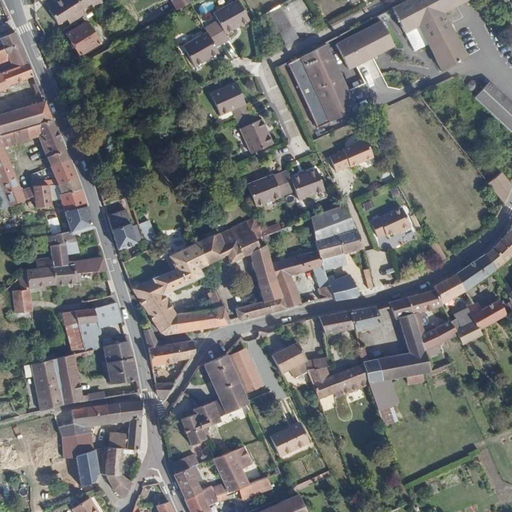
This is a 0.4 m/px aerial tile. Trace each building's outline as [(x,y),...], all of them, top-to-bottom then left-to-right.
[(104,3),(101,0),(55,0),(55,1),(54,0),(52,0),(47,4),(50,9),(49,11),(57,25),(67,19),(70,25),(87,14),(85,10),(84,8),(91,4),(94,10),(104,3)] [(466,0),(406,0),(392,8),(403,31),(417,24),(427,43),(441,68),(466,55),(443,12),(466,0)] [(212,25),(223,45),(229,41),(226,35),(250,22),(239,2),(216,15),(219,21),(212,25)] [(280,6),(273,10),(267,13),(272,21),(284,14),(280,6)] [(284,14),(272,21),(275,28),(288,21),(284,14)] [(288,21),(275,28),(279,34),(292,28),(288,21)] [(380,21),(335,44),(348,69),(393,46),(380,21)] [(86,22),(67,34),(80,55),(98,43),(86,22)] [(427,43),(417,24),(403,31),(413,50),(427,43)] [(212,25),(206,29),(208,33),(184,46),(194,66),(219,53),(216,49),(223,45),(212,25)] [(282,40),(295,33),(292,28),(279,34),(282,40)] [(0,71),(1,73),(28,63),(20,44),(14,32),(0,38),(5,49),(0,51),(0,71)] [(282,40),(285,46),(298,40),(295,33),(282,40)] [(356,112),(325,43),(287,63),(316,129),(356,112)] [(7,86),(33,75),(28,63),(1,73),(0,73),(0,91),(8,88),(7,86)] [(475,97),(511,132),(511,131),(511,98),(492,79),(475,97)] [(233,120),(247,114),(232,83),(208,94),(218,116),(229,111),(233,120)] [(0,133),(51,119),(44,102),(0,114),(0,133)] [(251,123),(247,114),(233,120),(249,154),(272,144),(261,119),(251,123)] [(48,159),(65,153),(51,119),(0,133),(0,208),(1,210),(2,210),(25,200),(22,191),(4,147),(38,136),(48,159)] [(343,152),(330,158),(337,172),(350,166),(351,167),(373,157),(365,139),(342,150),(343,152)] [(51,166),(68,159),(65,153),(48,159),(51,166)] [(58,185),(76,178),(68,159),(51,166),(58,185)] [(286,170),(280,172),(288,193),(295,191),(299,200),(325,190),(316,169),(290,178),(286,170)] [(288,193),(280,172),(273,175),(272,174),(247,184),(256,206),(281,197),(288,193)] [(488,183),(503,203),(503,202),(510,185),(500,172),(488,182),(488,183)] [(62,194),(80,188),(79,185),(76,178),(58,185),(58,186),(62,194)] [(40,186),(33,187),(35,197),(36,208),(44,208),(46,219),(53,219),(48,186),(40,186)] [(22,191),(25,200),(35,197),(33,187),(22,191)] [(65,212),(86,207),(80,188),(62,194),(60,195),(65,212)] [(355,250),(363,248),(358,237),(351,220),(344,206),(310,219),(316,247),(320,258),(342,253),(349,252),(351,254),(353,253),(355,252),(356,251),(355,250)] [(92,226),(86,207),(65,212),(70,232),(72,231),(73,231),(92,226)] [(124,209),(106,215),(108,220),(111,230),(129,222),(124,209)] [(403,209),(372,226),(381,241),(388,237),(390,239),(401,232),(403,234),(414,228),(403,209)] [(254,218),(246,223),(250,233),(252,232),(260,248),(265,246),(262,237),(261,233),(254,219),(254,218)] [(148,221),(136,225),(142,242),(154,237),(148,221)] [(245,221),(219,234),(218,233),(196,243),(206,263),(226,254),(230,262),(248,254),(262,301),(235,309),(237,317),(239,320),(285,309),(284,308),(278,287),(276,280),(271,264),(265,246),(260,248),(252,232),(250,233),(246,223),(245,221)] [(111,230),(117,249),(135,241),(129,222),(111,230)] [(72,231),(70,232),(55,234),(57,244),(50,246),(51,257),(34,259),(36,269),(53,267),(61,266),(67,264),(64,244),(75,241),(72,231)] [(483,255),(494,270),(506,260),(511,254),(511,245),(504,236),(492,249),(483,255)] [(437,242),(429,246),(434,255),(427,259),(430,266),(444,259),(437,242)] [(226,324),(227,321),(221,305),(212,308),(175,313),(162,294),(200,276),(197,268),(206,263),(196,243),(168,256),(174,269),(130,288),(159,331),(165,334),(226,324)] [(271,264),(276,280),(315,267),(322,265),(320,258),(316,247),(300,252),(301,255),(271,264)] [(322,265),(323,270),(345,265),(342,253),(320,258),(322,265)] [(483,255),(455,275),(464,291),(484,277),(493,270),(494,270),(483,255)] [(94,271),(105,269),(102,258),(85,260),(73,262),(73,263),(75,273),(94,271)] [(65,283),(68,282),(78,281),(96,280),(94,271),(75,273),(73,263),(67,264),(61,266),(65,283)] [(315,267),(321,288),(328,286),(323,270),(322,265),(315,267)] [(65,283),(61,266),(53,267),(56,284),(65,283)] [(14,312),(31,311),(29,287),(56,284),(53,267),(36,269),(26,271),(18,277),(20,287),(21,290),(12,291),(14,312)] [(433,286),(434,289),(441,302),(463,291),(464,291),(455,275),(433,286)] [(329,287),(332,297),(333,300),(355,296),(357,294),(356,291),(350,279),(329,287)] [(278,287),(284,308),(300,304),(293,282),(278,287)] [(321,288),(324,299),(332,297),(329,287),(328,286),(321,288)] [(439,341),(457,334),(455,331),(450,320),(424,333),(420,325),(422,323),(419,313),(441,303),(441,302),(434,289),(407,298),(412,314),(423,350),(440,343),(439,341)] [(407,298),(388,303),(395,318),(397,317),(412,314),(407,298)] [(473,321),(478,330),(505,315),(505,314),(498,300),(479,310),(475,302),(472,304),(466,307),(473,321)] [(97,327),(120,320),(115,302),(93,309),(96,321),(97,327)] [(348,311),(355,329),(355,331),(379,325),(374,307),(348,311)] [(78,322),(78,323),(96,321),(93,309),(92,309),(84,310),(83,310),(62,313),(65,325),(78,322)] [(348,311),(318,317),(325,334),(355,329),(348,311)] [(407,383),(426,380),(425,373),(429,372),(430,372),(423,350),(412,314),(397,317),(408,353),(376,360),(363,364),(368,385),(389,379),(405,377),(407,383)] [(78,323),(84,350),(99,347),(96,334),(99,333),(97,327),(96,321),(78,323)] [(457,334),(462,345),(481,335),(479,331),(478,330),(473,321),(455,331),(457,334)] [(147,348),(158,346),(150,328),(143,330),(147,348)] [(462,345),(457,334),(439,341),(440,343),(447,358),(462,345)] [(110,383),(135,380),(131,358),(132,356),(129,340),(126,340),(102,346),(110,383)] [(191,341),(158,346),(147,348),(151,366),(190,358),(194,352),(191,341)] [(296,342),(274,354),(283,372),(288,369),(293,378),(306,371),(304,361),(306,360),(296,342)] [(246,346),(226,355),(247,402),(268,393),(246,346)] [(36,395),(40,411),(64,404),(78,401),(82,401),(72,354),(42,362),(38,363),(31,365),(36,395)] [(218,399),(200,407),(207,426),(220,421),(218,417),(248,403),(247,402),(226,355),(226,354),(203,364),(218,399)] [(274,354),(270,356),(279,374),(283,372),(274,354)] [(327,358),(316,360),(318,368),(321,367),(328,366),(327,358)] [(311,383),(320,405),(368,385),(363,364),(362,364),(325,378),(311,383)] [(318,368),(307,371),(306,371),(311,382),(311,383),(325,378),(321,367),(318,368)] [(368,386),(377,410),(391,405),(397,402),(389,379),(368,385),(368,386)] [(166,397),(173,386),(169,384),(155,383),(157,396),(166,397)] [(129,420),(140,418),(141,411),(141,400),(84,407),(72,410),(71,413),(72,422),(58,426),(62,437),(86,433),(86,426),(88,426),(129,420)] [(377,410),(383,425),(397,420),(391,405),(377,410)] [(207,426),(200,407),(192,410),(194,414),(180,419),(190,446),(205,439),(201,428),(207,426)] [(298,423),(269,436),(279,457),(307,444),(298,423)] [(123,449),(138,450),(139,425),(129,426),(128,434),(128,439),(124,439),(123,449)] [(77,456),(93,451),(88,426),(86,426),(86,433),(62,437),(62,438),(64,456),(64,458),(76,456),(77,456)] [(110,434),(108,448),(122,449),(123,449),(124,439),(128,439),(128,434),(110,434)] [(223,483),(227,491),(247,484),(240,469),(251,464),(243,447),(212,459),(211,459),(223,483)] [(120,496),(125,497),(131,483),(120,474),(122,453),(122,449),(108,448),(107,448),(105,465),(113,490),(120,496)] [(99,474),(94,451),(93,451),(77,456),(76,456),(78,468),(61,475),(66,489),(80,484),(81,487),(94,482),(99,474)] [(170,468),(173,474),(184,469),(181,464),(170,468)] [(173,474),(185,498),(199,492),(190,474),(194,472),(191,467),(184,469),(173,474)] [(210,488),(214,496),(227,491),(223,483),(210,488)] [(209,511),(207,506),(217,501),(214,496),(210,488),(210,487),(199,492),(185,498),(183,500),(189,511),(209,511)] [(304,511),(297,495),(258,511),(304,511)] [(172,511),(167,499),(164,500),(158,501),(158,505),(155,506),(157,511),(172,511)] [(244,504),(247,511),(250,511),(259,508),(255,499),(244,504)] [(98,511),(91,500),(73,511),(98,511)] [(139,511),(138,508),(140,505),(137,501),(137,502),(132,511),(139,511)]
